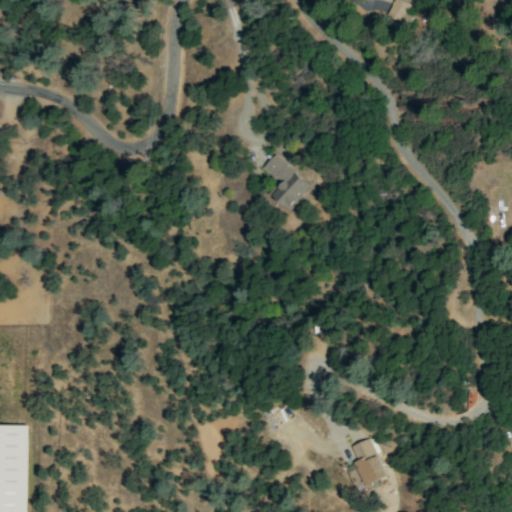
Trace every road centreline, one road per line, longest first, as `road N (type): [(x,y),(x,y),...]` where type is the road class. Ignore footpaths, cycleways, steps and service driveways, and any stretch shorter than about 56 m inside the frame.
road 1 (residential): [(299,0),(342,45),(476,259),(493,399)]
road 2 (residential): [(0,86),(78,106),(103,136),(141,148),(161,135),(172,110),(186,0)]
